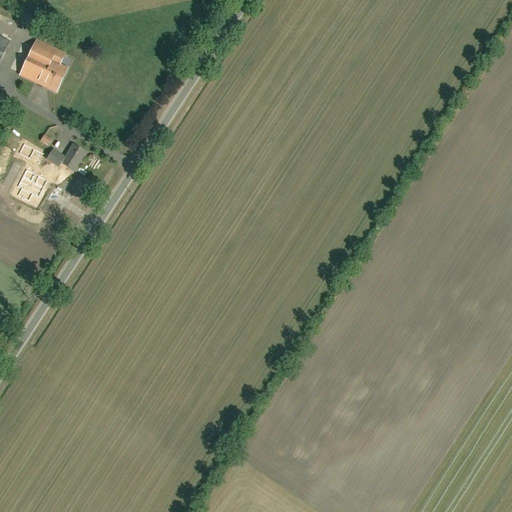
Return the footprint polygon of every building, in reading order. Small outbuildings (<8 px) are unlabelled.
[(0,62),(9,42),(0,38),(0,62)] [(36,40),(20,75),(56,92),(67,69),(59,65),(64,53),(36,40)] [(50,146),(52,139),(44,137),(42,143),(50,146)] [(24,144),(19,154),(29,159),(30,159),(38,164),(43,154),(34,150),(24,144)] [(74,171),(86,153),(73,145),(65,157),(53,150),(47,159),(59,167),(61,163),(74,171)] [(23,189),(34,194),(40,197),(48,180),(41,176),(33,173),(27,170),(19,187),(23,189)]
